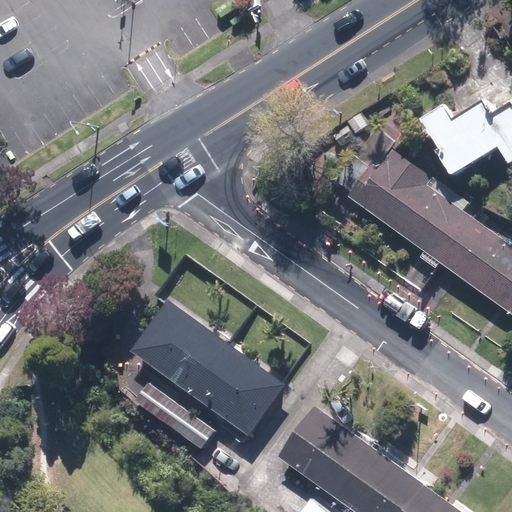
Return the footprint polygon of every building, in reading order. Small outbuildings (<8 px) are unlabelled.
[(223,0),(211,8),(222,24),(244,9),(238,0),(223,0)] [(511,109),(510,106),(489,119),(481,106),(451,125),(442,110),(420,124),(438,152),(433,155),(449,180),(497,150),(507,167),(511,163),(511,109)] [(371,165),(347,198),(511,317),(511,248),(426,186),(431,179),(392,151),(378,171),(371,165)] [(284,387),(167,302),(129,353),(246,438),(284,387)] [(218,431),(146,381),(132,402),(204,452),(218,431)] [(458,511),(314,409),(278,460),(351,511),(458,511)] [(330,511),(313,499),(304,511),(330,511)]
